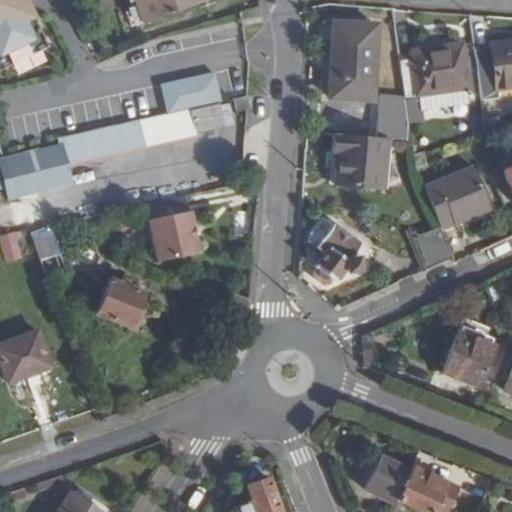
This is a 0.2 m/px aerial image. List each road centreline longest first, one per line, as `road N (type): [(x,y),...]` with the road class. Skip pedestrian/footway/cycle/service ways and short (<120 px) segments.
road 1 (residential): [(273,340),(290,44),(284,0)]
road 2 (residential): [(239,396),(0,480)]
road 3 (residential): [(511,258),(318,348)]
road 4 (residential): [(511,450),(326,383)]
road 5 (residential): [(239,396),(167,511)]
